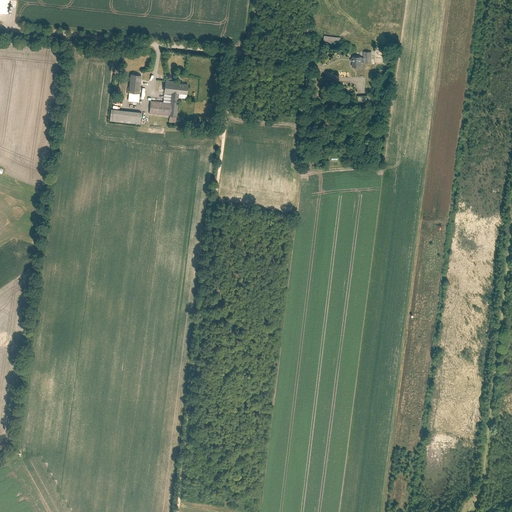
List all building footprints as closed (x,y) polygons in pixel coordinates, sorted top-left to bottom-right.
[(0,0),(0,13),(7,14),(8,0),(0,0)] [(339,38),(324,36),(324,43),(338,44),(339,38)] [(371,52),(363,52),(363,58),(361,58),(361,57),(352,57),(352,67),(361,68),(361,62),(371,62),(371,52)] [(129,75),(127,100),(138,101),(141,76),(129,75)] [(150,101),(149,114),(175,117),(177,95),(187,96),(188,83),(165,80),(163,93),(171,94),(170,103),(150,101)] [(140,112),(113,110),(112,123),(139,125),(140,112)]
